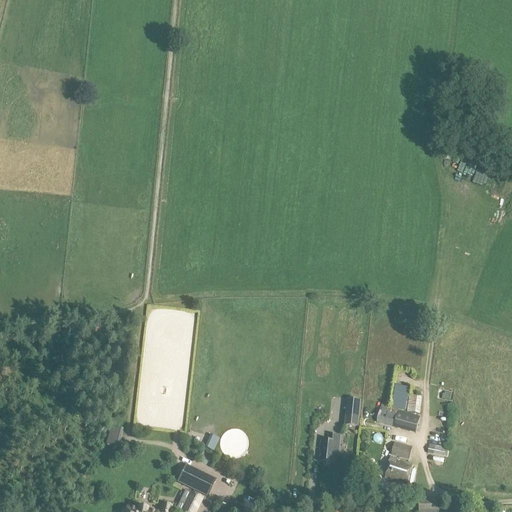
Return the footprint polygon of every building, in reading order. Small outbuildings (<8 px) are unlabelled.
[(361,395),(362,385),(350,384),(349,395),(361,395)] [(394,400),(393,410),(406,412),(409,394),(401,393),(400,401),(394,400)] [(359,428),(360,418),(361,401),(348,400),(345,426),(359,428)] [(416,434),(420,418),(398,412),(393,410),(390,409),(390,408),(382,405),(376,424),(416,434)] [(109,433),(106,445),(118,448),(121,437),(123,430),(111,427),(109,433)] [(204,443),(211,447),(217,436),(210,433),(204,443)] [(322,450),(320,463),(323,463),(323,465),(330,466),(330,464),(334,464),(337,437),(330,437),(330,442),(322,441),(321,450),(322,450)] [(431,445),(441,447),(442,441),(432,439),(431,445)] [(394,444),(391,456),(409,461),(413,449),(394,444)] [(428,455),(446,458),(447,459),(449,450),(429,446),(428,455)] [(189,462),(191,456),(176,452),(174,458),(189,462)] [(397,460),(391,458),(385,480),(407,486),(413,467),(396,462),(397,460)] [(364,463),(362,470),(375,473),(377,466),(364,463)] [(216,480),(209,477),(186,465),(177,483),(207,498),(216,480)] [(150,472),(142,473),(141,466),(134,467),(137,487),(152,485),(150,472)] [(190,492),(180,511),(197,511),(203,499),(190,492)] [(418,511),(439,511),(439,500),(419,501),(418,511)]
